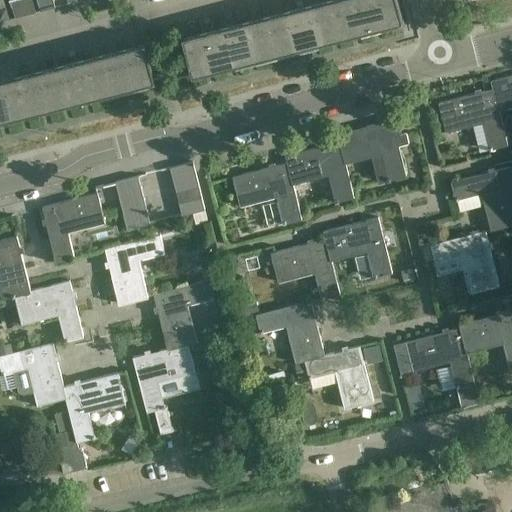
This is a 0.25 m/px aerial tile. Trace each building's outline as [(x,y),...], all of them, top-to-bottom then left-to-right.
[(33,0),(17,0),(11,2),(16,17),(36,12),(33,0)] [(56,6),(53,0),(36,0),(40,11),(56,6)] [(340,38),(329,0),(327,0),(309,5),(319,44),(340,38)] [(361,33),(352,0),(329,0),(340,38),(361,33)] [(381,28),(374,0),(352,0),(361,33),(381,28)] [(403,22),(397,0),(374,0),(381,28),(403,22)] [(319,44),(309,5),(288,10),(298,49),(319,44)] [(298,49),(288,10),(267,16),(277,54),(298,49)] [(277,54),(267,16),(246,21),(256,60),(277,54)] [(256,60),(246,21),(225,26),(235,65),(256,60)] [(235,65),(225,26),(204,32),(214,71),(235,65)] [(214,71),(204,32),(182,38),(192,76),(214,71)] [(155,82),(145,43),(123,49),(133,87),(155,82)] [(133,87),(123,49),(102,54),(112,93),(133,87)] [(112,93),(102,54),(82,59),(91,98),(112,93)] [(91,98),(82,59),(61,65),(71,103),(91,98)] [(71,103),(61,65),(40,70),(50,109),(71,103)] [(50,109),(40,70),(19,76),(29,114),(50,109)] [(511,75),(491,81),(493,89),(494,89),(500,110),(511,107),(511,75)] [(29,114),(19,76),(0,80),(0,89),(8,120),(29,114)] [(494,89),(493,89),(438,102),(446,132),(483,123),(490,149),(508,144),(500,110),(494,89)] [(397,135),(392,119),(337,133),(339,141),(345,163),(346,163),(372,156),(379,182),(407,174),(400,145),(409,142),(407,133),(397,135)] [(451,132),(456,156),(469,154),(464,129),(451,132)] [(345,163),(339,141),(285,155),(287,163),(289,162),(294,184),(330,175),(336,201),(355,196),(346,163),(345,163)] [(196,174),(193,162),(170,168),(173,180),(196,174)] [(289,162),(287,163),(233,177),(240,206),(277,197),(284,222),(302,218),(294,184),(289,162)] [(511,166),(506,167),(451,182),(456,200),(482,194),(491,230),(511,224),(511,166)] [(199,186),(196,174),(173,180),(176,192),(199,186)] [(142,188),(139,175),(116,181),(119,194),(142,188)] [(202,197),(199,186),(176,192),(179,203),(202,197)] [(145,200),(142,188),(119,194),(122,206),(145,200)] [(106,222),(98,193),(43,207),(57,262),(75,257),(69,231),(106,222)] [(205,208),(202,197),(179,203),(182,215),(205,208)] [(148,211),(145,200),(122,206),(125,217),(148,211)] [(151,222),(148,211),(125,217),(128,228),(151,222)] [(379,217),(323,231),(325,239),(326,239),(332,260),(367,251),(374,277),(393,272),(379,217)] [(499,286),(485,231),(430,245),(435,264),(461,257),(470,294),(499,286)] [(160,234),(105,249),(119,304),(149,296),(139,260),(165,253),(160,234)] [(0,240),(0,286),(3,299),(15,296),(15,295),(31,290),(17,236),(0,240)] [(326,239),(325,239),(271,253),(278,282),(315,273),(322,299),(340,294),(332,260),(326,239)] [(84,336),(70,280),(31,290),(15,295),(15,296),(22,324),(59,315),(66,340),(73,338),(84,336)] [(214,298),(209,280),(154,294),(168,348),(168,349),(189,344),(198,342),(188,305),(214,298)] [(325,354),(311,300),(256,314),(261,333),(286,326),(296,363),(305,361),(325,356),(325,354)] [(511,309),(459,323),(460,327),(461,327),(468,352),(503,343),(510,369),(511,368),(511,309)] [(461,327),(460,327),(394,344),(401,374),(450,361),(462,407),(480,402),(468,352),(461,327)] [(64,386),(53,342),(0,355),(0,365),(3,375),(14,372),(19,390),(23,393),(34,390),(38,405),(66,398),(63,386),(64,386)] [(192,357),(189,344),(168,349),(168,348),(133,357),(147,412),(155,410),(161,433),(174,430),(167,406),(166,407),(163,396),(199,387),(195,373),(196,372),(194,366),(200,364),(198,355),(192,357)] [(374,401),(360,345),(325,354),(325,356),(305,361),(309,378),(335,371),(345,408),(374,401)] [(476,377),(481,391),(498,385),(493,371),(476,377)] [(126,402),(118,372),(64,386),(63,386),(66,398),(74,429),(64,431),(67,444),(57,446),(64,473),(79,470),(87,467),(82,447),(79,448),(77,441),(96,437),(89,411),(126,402)] [(54,434),(57,446),(67,444),(64,431),(54,434)] [(511,443),(454,459),(458,472),(474,469),(476,475),(488,471),(499,464),(511,459),(511,443)]
